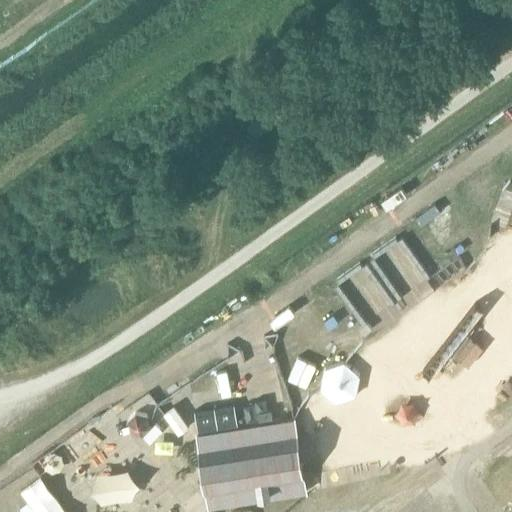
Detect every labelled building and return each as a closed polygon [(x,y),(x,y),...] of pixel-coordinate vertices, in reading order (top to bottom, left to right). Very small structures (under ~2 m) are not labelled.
[(480,209),(456,245),(476,259),(501,223),(480,209)] [(453,263),(453,285),(476,285),(476,262),(453,263)] [(457,295),(458,317),(480,317),(479,294),(457,295)] [(377,327),(388,345),(410,332),(399,314),(377,327)] [(255,362),(234,365),(236,380),(246,379),(248,394),(260,392),(255,362)] [(139,511),(120,479),(137,468),(131,458),(66,498),(74,511),(139,511)] [(439,511),(430,497),(398,473),(365,475),(365,482),(347,483),(348,495),(331,495),(332,511),(329,511),(439,511)]
